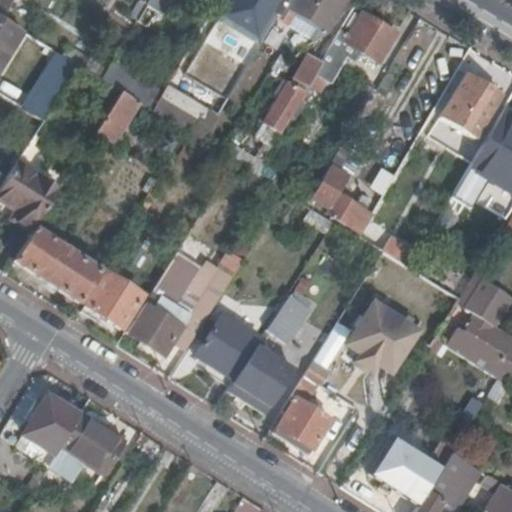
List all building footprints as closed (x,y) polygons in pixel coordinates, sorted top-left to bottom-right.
[(11,0),(0,0),(0,12),(2,14),(11,0)] [(149,0),(148,3),(160,10),(165,0),(149,0)] [(227,0),(218,15),(256,38),(279,0),(227,0)] [(345,7),(333,0),(289,0),(277,21),(314,44),(328,36),(345,7)] [(362,17),(345,44),(337,39),(320,67),(314,76),(324,82),(328,85),(344,59),(351,63),(357,53),(379,67),(396,38),(362,17)] [(0,70),(22,36),(0,22),(0,70)] [(104,75),(65,51),(60,60),(75,69),(98,84),(104,75)] [(58,58),(52,68),(69,79),(75,69),(60,60),(58,58)] [(307,59),(294,80),(306,88),(314,76),(320,67),(307,59)] [(104,75),(98,84),(118,96),(136,107),(149,115),(163,93),(112,61),(104,75)] [(324,82),(314,76),(306,88),(303,93),(313,99),(324,82)] [(471,144),(497,103),(464,83),(439,123),(471,144)] [(363,86),(349,109),(360,116),(374,93),(363,86)] [(244,162),(236,157),(231,165),(233,167),(251,178),(299,100),(281,88),(271,103),(273,105),(258,130),(262,133),(244,162)] [(136,107),(118,96),(94,134),(112,145),(136,107)] [(0,100),(0,116),(23,130),(30,119),(0,100)] [(209,133),(185,119),(177,132),(183,136),(200,147),(209,133)] [(511,129),(497,120),(466,171),(511,199),(511,129)] [(338,152),(343,154),(347,148),(342,145),(338,152)] [(338,152),(329,166),(350,179),(359,164),(343,154),(338,152)] [(57,193),(15,165),(0,187),(0,201),(13,211),(8,219),(31,235),(32,234),(57,193)] [(326,214),(324,217),(356,238),(368,219),(363,216),(351,209),(335,199),(346,181),(328,169),(307,202),(326,214)] [(511,199),(466,171),(457,185),(509,216),(510,217),(511,215),(511,213),(511,199)] [(369,205),(358,198),(351,209),(363,216),(369,205)] [(146,207),(141,204),(136,213),(141,216),(146,207)] [(487,258),(511,274),(511,218),(487,258)] [(31,235),(11,267),(76,308),(97,274),(64,254),(58,250),(32,234),(31,235)] [(212,252),(188,237),(123,338),(159,361),(168,347),(179,329),(169,322),(200,272),(212,252)] [(69,246),(63,242),(58,250),(64,254),(69,246)] [(410,259),(401,253),(394,264),(403,270),(410,259)] [(237,265),(222,256),(209,277),(224,287),(237,265)] [(209,277),(200,272),(169,322),(179,329),(168,347),(181,356),(193,336),(224,287),(209,277)] [(82,311),(116,334),(138,300),(104,277),(82,311)] [(453,334),(442,351),(495,385),(503,390),(511,376),(511,355),(506,352),(487,339),(492,332),(509,305),(470,280),(456,304),(452,309),(469,321),(459,337),(453,334)] [(417,331),(373,304),(345,349),(389,377),(417,331)] [(297,327),(276,313),(262,335),(283,349),(297,327)] [(219,319),(193,361),(231,385),(252,351),(252,350),(257,343),(219,319)] [(492,332),(487,339),(506,352),(511,344),(492,332)] [(252,351),(231,385),(253,400),(252,403),(266,413),(290,375),(252,351)] [(317,392),(326,378),(309,367),(288,401),(293,404),(274,434),(308,456),(327,426),(303,410),(315,391),(317,392)] [(485,401),(496,408),(506,392),(503,390),(495,385),(485,401)] [(44,401),(20,440),(24,443),(36,450),(52,460),(58,451),(76,421),(44,401)] [(118,447),(76,421),(58,451),(99,477),(118,447)] [(388,444),(365,481),(414,511),(447,459),(464,432),(455,426),(439,451),(434,449),(422,467),(388,444)] [(18,453),(29,461),(36,450),(24,443),(18,453)] [(36,450),(29,461),(46,471),(52,460),(36,450)] [(454,511),(476,478),(447,459),(414,511),(413,511),(435,511),(437,510),(441,511),(454,511)] [(481,511),(505,511),(511,502),(511,500),(482,481),(475,492),(489,501),(481,511)]
